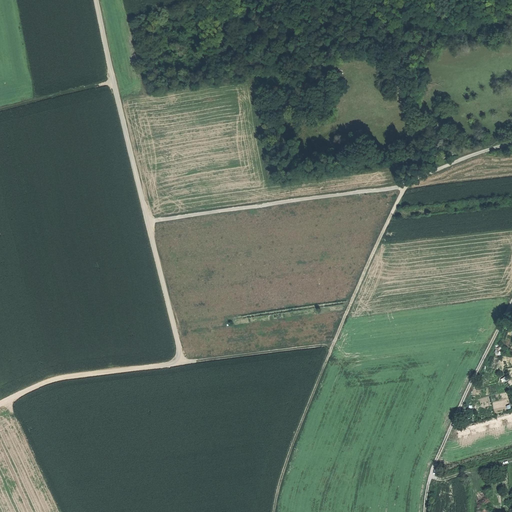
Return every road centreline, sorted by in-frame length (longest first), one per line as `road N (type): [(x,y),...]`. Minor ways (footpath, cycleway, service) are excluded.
road 1 (track): [(184,359),(99,0)]
road 2 (track): [(407,183),(292,447),(275,511)]
road 3 (track): [(335,341),(55,376),(0,402)]
road 4 (track): [(407,183),(149,217)]
road 5 (track): [(426,511),(431,475),(511,302)]
road 6 (track): [(9,398),(61,511)]
